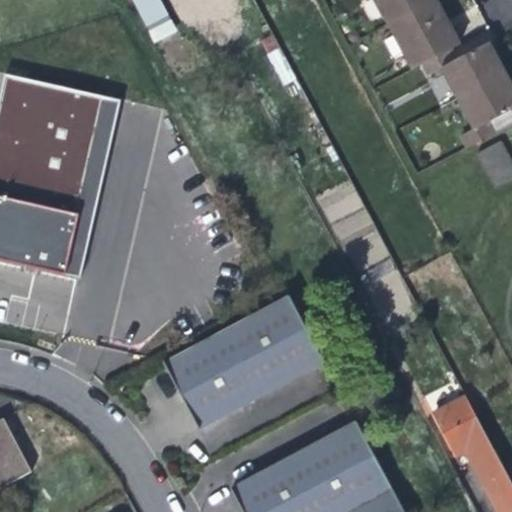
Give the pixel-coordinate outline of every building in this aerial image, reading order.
[(160,0),(130,0),(155,45),(178,32),(160,0)] [(376,0),(389,25),(437,1),(436,0),(376,0)] [(449,23),(437,1),(389,25),(413,71),(421,67),(454,50),(461,46),(449,23)] [(444,69),(460,100),(507,76),(498,59),(491,45),(460,61),(454,50),(421,67),(426,78),(444,69)] [(466,150),(498,133),(492,121),(511,111),(511,110),(511,84),(507,76),(460,100),(476,129),(460,138),(466,150)] [(511,126),(511,112),(511,111),(492,121),(498,133),(511,126)] [(477,155),(495,189),(511,180),(511,161),(503,143),(477,155)] [(0,257),(83,281),(73,318),(123,331),(144,252),(152,223),(169,227),(172,216),(0,166),(0,257)] [(161,256),(169,227),(152,223),(144,252),(161,256)] [(325,361),(289,294),(163,361),(199,428),(325,361)] [(511,511),(511,484),(471,408),(468,402),(435,419),(457,460),(465,457),(487,497),(494,511),(511,511)] [(0,474),(5,484),(30,471),(2,418),(0,419),(0,474)] [(404,511),(357,422),(231,488),(244,511),(404,511)]
